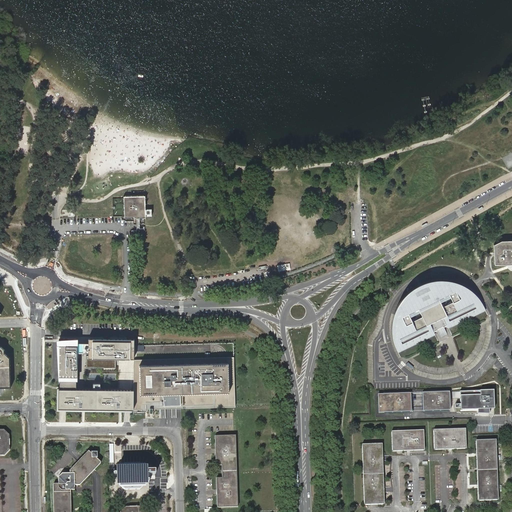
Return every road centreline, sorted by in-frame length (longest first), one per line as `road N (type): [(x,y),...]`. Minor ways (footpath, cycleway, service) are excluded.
road 1 (secondary): [(286,312),(125,302),(56,288)]
road 2 (residential): [(179,511),(173,433),(34,430)]
road 3 (secondary): [(298,323),(303,511)]
road 4 (tertiary): [(425,230),(308,307)]
